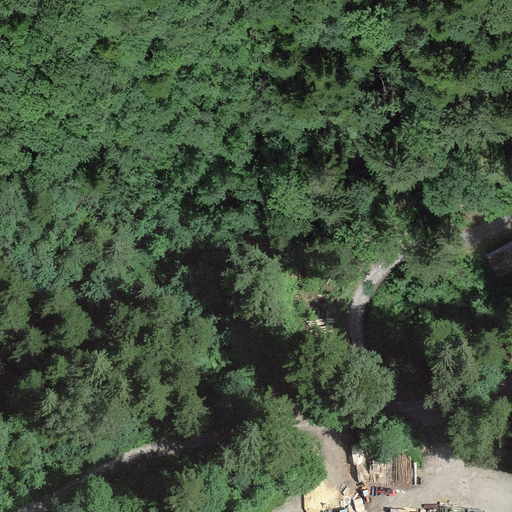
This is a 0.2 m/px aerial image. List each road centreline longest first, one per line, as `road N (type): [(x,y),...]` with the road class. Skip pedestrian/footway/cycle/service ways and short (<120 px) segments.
road 1 (track): [(1,511),(150,447),(511,395)]
road 2 (track): [(419,407),(367,349),(362,316),(373,288),(410,250),(511,189)]
